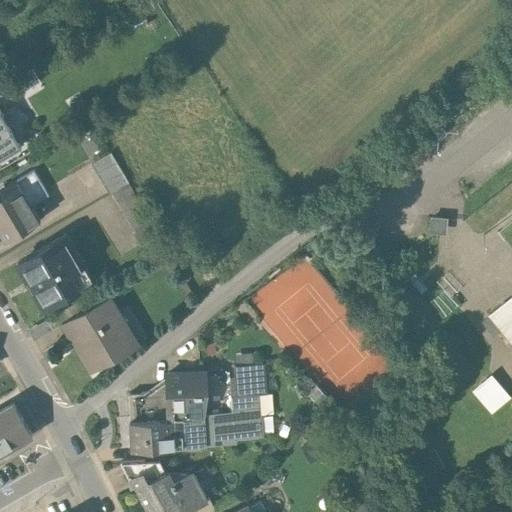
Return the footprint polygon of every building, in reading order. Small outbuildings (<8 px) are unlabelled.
[(133,177),(114,147),(93,160),(111,190),(133,177)] [(32,170),(19,177),(35,204),(48,197),(32,170)] [(35,204),(19,177),(0,187),(0,224),(7,237),(42,217),(35,204)] [(166,231),(133,177),(111,190),(144,244),(166,231)] [(92,276),(66,230),(18,258),(44,303),(92,276)] [(186,268),(203,257),(192,240),(176,251),(175,251),(186,268)] [(310,375),(359,339),(299,258),(250,294),(310,375)] [(511,289),(491,305),(511,332),(511,289)] [(142,339),(112,292),(64,322),(93,369),(142,339)] [(180,415),(182,447),(238,444),(240,441),(262,440),(259,396),(269,395),(267,362),(234,364),(235,375),(229,375),(232,412),(210,413),(180,415)] [(207,369),(174,371),(164,375),(165,378),(167,416),(180,415),(210,413),(207,369)] [(491,410),(511,394),(493,370),(473,386),(491,410)] [(167,416),(165,378),(145,394),(129,395),(131,417),(167,416)] [(0,451),(32,432),(12,400),(0,407),(0,451)] [(167,416),(131,417),(132,450),(182,447),(180,415),(167,416)] [(123,461),(141,494),(173,478),(169,469),(165,472),(159,460),(123,461)] [(173,478),(141,494),(150,511),(182,511),(185,511),(206,500),(190,469),(173,478)] [(206,500),(185,511),(209,511),(215,509),(214,508),(209,498),(206,500)] [(371,511),(362,501),(355,507),(358,510),(355,511),(371,511)]
